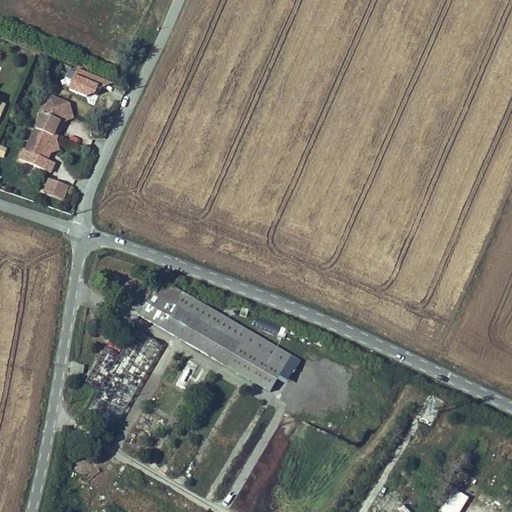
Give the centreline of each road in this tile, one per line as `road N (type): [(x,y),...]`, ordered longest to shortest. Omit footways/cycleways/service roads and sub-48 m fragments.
road 1 (unclassified): [(80,232),(276,301),(511,407)]
road 2 (residential): [(31,511),(80,232)]
road 3 (unclassified): [(80,232),(99,167),(178,0)]
road 4 (unknown): [(54,399),(231,497)]
